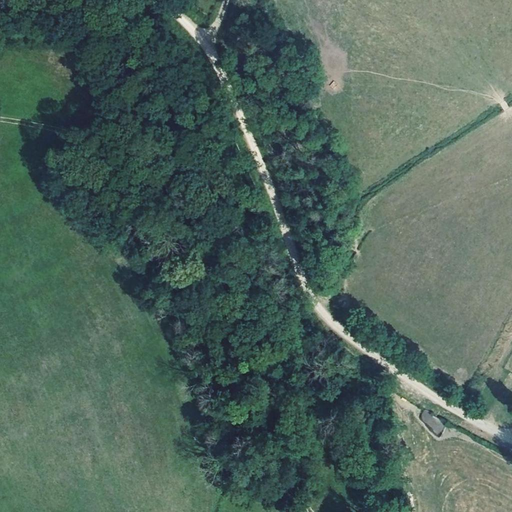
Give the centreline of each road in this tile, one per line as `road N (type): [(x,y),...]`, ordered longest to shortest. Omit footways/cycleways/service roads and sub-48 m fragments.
road 1 (track): [(312,511),(287,473),(262,385),(144,152),(0,120)]
road 2 (track): [(181,212),(316,308),(221,75),(202,41),(159,0)]
road 3 (unclassified): [(511,438),(421,386),(181,212)]
